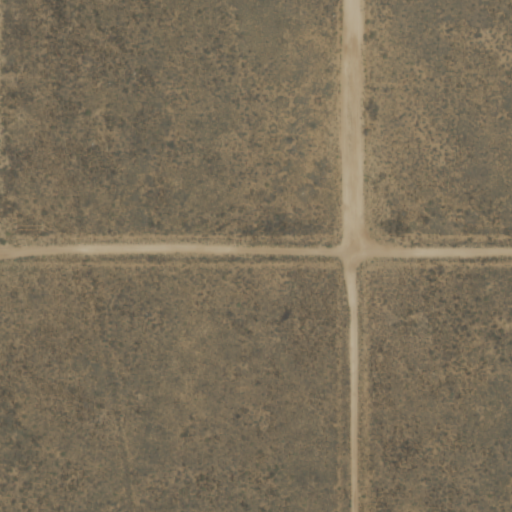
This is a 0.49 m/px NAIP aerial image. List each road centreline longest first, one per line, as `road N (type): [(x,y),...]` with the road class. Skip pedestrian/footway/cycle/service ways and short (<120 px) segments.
road 1 (residential): [(0,248),(511,250)]
road 2 (residential): [(351,251),(352,511)]
road 3 (residential): [(351,0),(351,251)]
